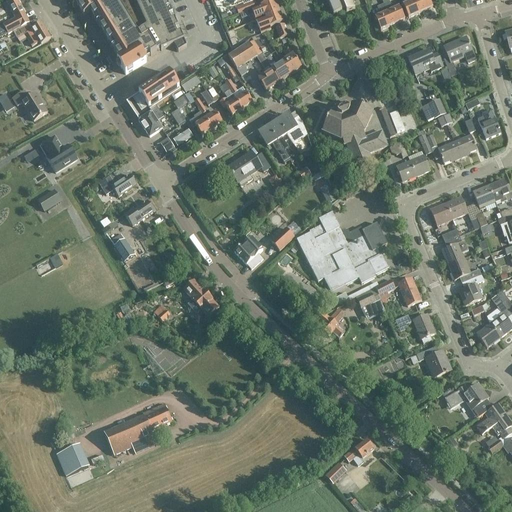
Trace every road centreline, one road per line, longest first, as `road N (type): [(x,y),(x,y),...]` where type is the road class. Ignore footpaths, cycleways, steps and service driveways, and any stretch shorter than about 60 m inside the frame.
road 1 (tertiary): [(467,511),(234,292),(159,184)]
road 2 (residential): [(498,366),(465,359),(405,214),(417,198),(511,158)]
road 3 (tertiary): [(159,184),(44,0)]
road 4 (residential): [(159,184),(328,74)]
road 5 (unclassified): [(328,74),(453,20)]
